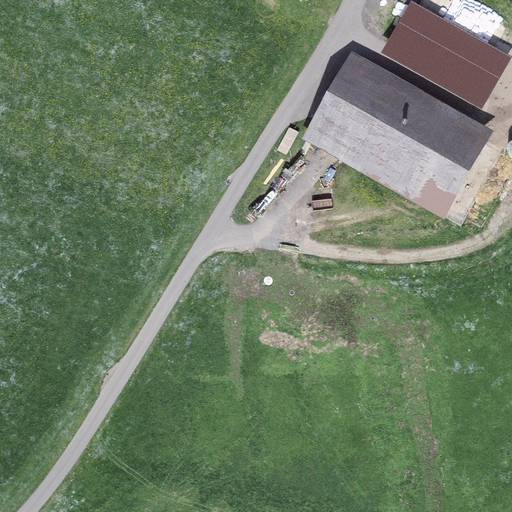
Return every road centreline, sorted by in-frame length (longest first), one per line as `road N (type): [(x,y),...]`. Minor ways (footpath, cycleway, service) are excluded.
road 1 (track): [(348,0),(78,446),(26,511)]
road 2 (track): [(467,105),(333,26)]
road 3 (track): [(306,164),(253,237),(207,234)]
